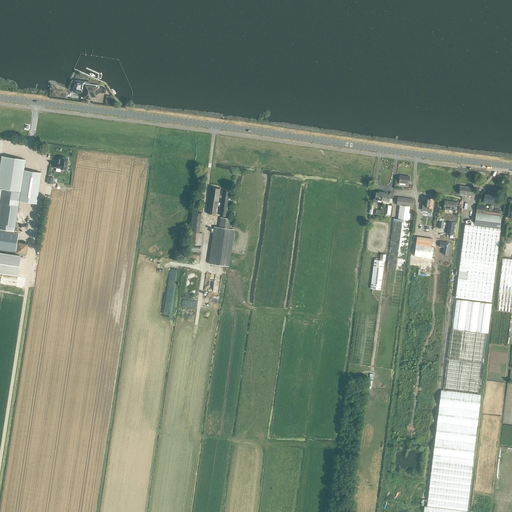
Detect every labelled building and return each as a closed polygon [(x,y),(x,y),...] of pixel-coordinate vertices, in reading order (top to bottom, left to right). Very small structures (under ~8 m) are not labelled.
[(75,86),(74,92),(82,93),(81,97),(88,98),(88,95),(96,96),(96,92),(105,93),(106,88),(100,87),(99,88),(97,88),(90,87),(90,84),(90,82),(75,80),(75,84),(74,86),(75,86)] [(0,248),(17,251),(19,233),(15,233),(19,201),(37,204),(42,173),(24,170),(26,159),(15,158),(13,158),(9,157),(2,156),(0,168),(0,248)] [(60,159),(59,163),(55,163),(55,167),(62,168),(61,169),(68,170),(69,164),(68,164),(68,158),(63,158),(63,159),(60,159)] [(406,186),(409,186),(410,176),(400,175),(399,183),(406,184),(406,186)] [(460,194),(472,195),(473,188),(461,186),(460,194)] [(217,215),(220,197),(223,198),(220,215),(226,216),(230,190),(224,189),(223,195),(220,195),(221,188),(211,187),(208,213),(217,215)] [(378,199),(382,200),(383,192),(379,192),(379,193),(376,192),(375,199),(374,199),(373,202),(378,202),(378,199)] [(387,193),(383,192),(382,200),(389,201),(389,203),(392,203),(393,199),(390,198),(390,194),(387,194),(387,193)] [(486,193),(486,194),(485,194),(484,202),(490,203),(490,207),(495,208),(496,203),(494,203),(495,195),(490,195),(490,193),(486,193)] [(408,219),(414,220),(414,218),(412,218),(413,214),(409,213),(410,206),(413,206),(414,199),(398,197),(397,204),(400,205),(398,219),(408,220),(408,219)] [(426,201),(423,201),(422,211),(432,212),(434,199),(427,198),(426,201)] [(444,208),(455,210),(456,206),(456,202),(445,201),(444,208)] [(190,243),(202,244),(203,232),(201,232),(203,212),(193,211),(190,243)] [(501,215),(484,213),(476,212),(475,225),(500,228),(502,215),(501,215)] [(234,230),(229,229),(231,219),(221,218),(219,227),(214,227),(209,263),(229,266),(234,230)] [(411,221),(394,218),(383,296),(400,299),(411,221)] [(491,302),(501,229),(465,224),(455,297),(491,302)] [(432,247),(433,238),(417,237),(416,245),(432,247)] [(17,252),(27,253),(28,244),(18,242),(17,252)] [(440,242),(439,246),(444,247),(443,254),(448,255),(449,243),(440,242)] [(189,252),(200,253),(201,246),(190,244),(189,252)] [(432,247),(416,245),(415,256),(432,258),(434,247),(432,247)] [(21,256),(0,252),(0,273),(18,276),(21,256)] [(386,254),(381,254),(380,260),(374,260),(370,288),(380,290),(384,261),(385,261),(386,254)] [(511,259),(503,258),(497,310),(511,311),(511,259)] [(488,334),(492,304),(457,299),(452,329),(488,334)] [(467,511),(468,511),(474,459),(482,395),(442,390),(433,454),(434,454),(427,506),(425,506),(423,511),(467,511)]
